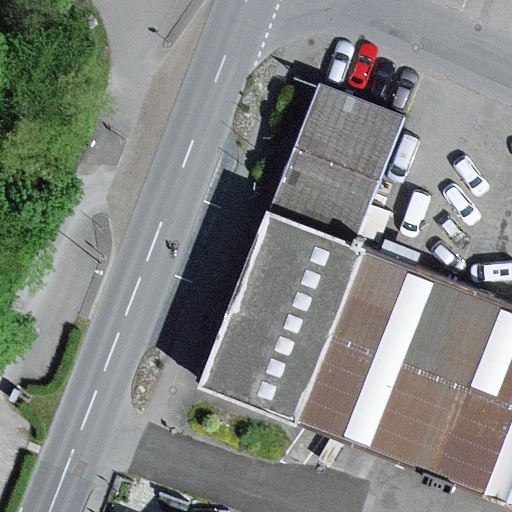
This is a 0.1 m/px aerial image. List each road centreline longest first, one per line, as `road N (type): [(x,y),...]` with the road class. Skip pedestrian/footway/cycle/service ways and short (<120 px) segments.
road 1 (tertiary): [(48,511),(245,0)]
road 2 (unclassified): [(358,0),(511,69)]
